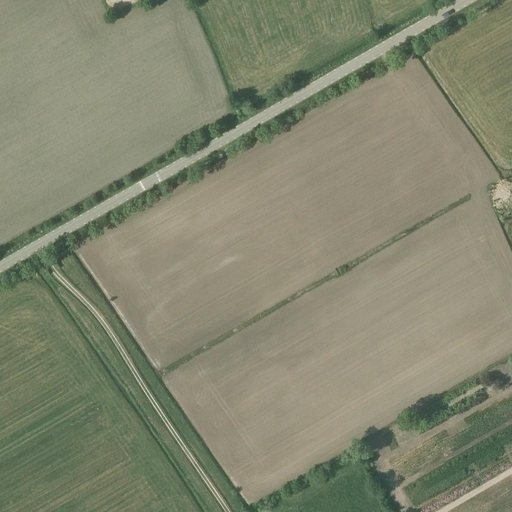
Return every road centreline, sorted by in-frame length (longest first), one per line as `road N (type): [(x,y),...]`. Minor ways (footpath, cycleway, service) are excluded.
road 1 (tertiary): [(0,266),(466,0)]
road 2 (track): [(228,511),(100,316),(66,286),(39,243)]
